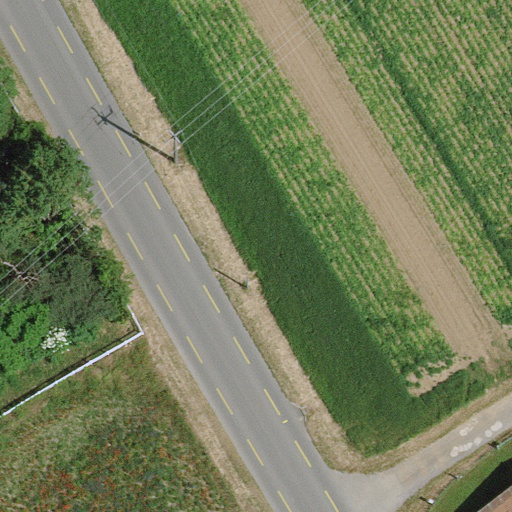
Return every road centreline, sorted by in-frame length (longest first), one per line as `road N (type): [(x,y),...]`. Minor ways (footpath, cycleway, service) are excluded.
road 1 (tertiary): [(21,0),(315,511)]
road 2 (track): [(361,511),(511,415)]
